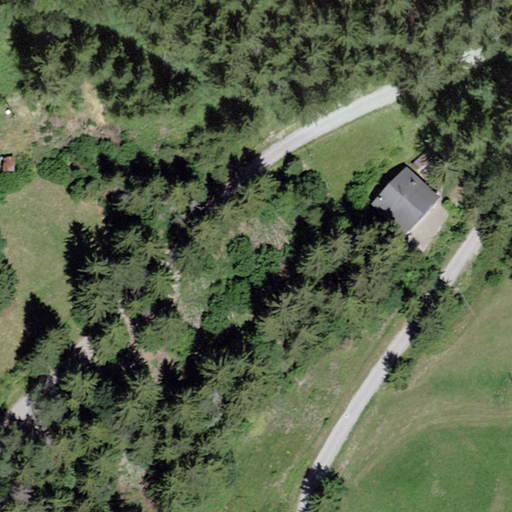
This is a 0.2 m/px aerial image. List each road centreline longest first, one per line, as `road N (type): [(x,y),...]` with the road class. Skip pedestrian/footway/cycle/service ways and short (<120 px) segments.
road 1 (residential): [(0,424),(158,277),(258,162),(511,40)]
road 2 (residential): [(306,511),(324,455),(370,381),(487,221)]
